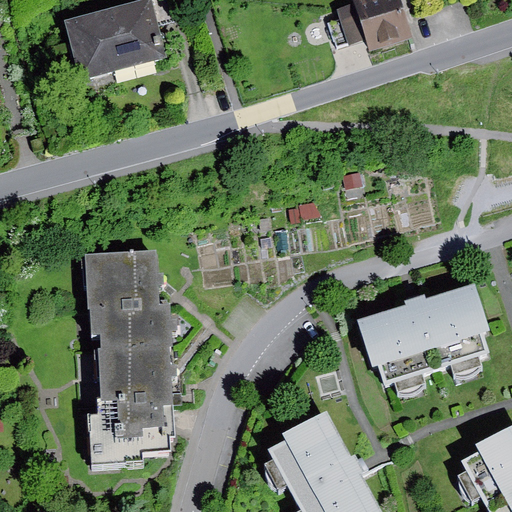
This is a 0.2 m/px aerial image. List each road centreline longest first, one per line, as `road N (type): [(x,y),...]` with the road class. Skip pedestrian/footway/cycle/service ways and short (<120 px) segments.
road 1 (residential): [(0,186),(511,30)]
road 2 (residential): [(193,511),(207,446),(245,352),(293,299),(511,226)]
